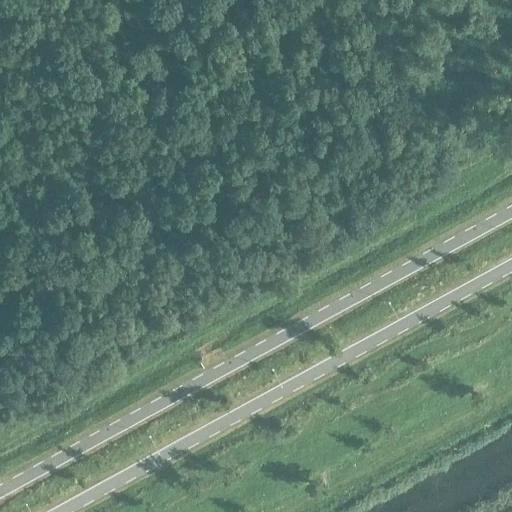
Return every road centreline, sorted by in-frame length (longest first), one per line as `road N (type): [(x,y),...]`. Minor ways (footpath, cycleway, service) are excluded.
road 1 (secondary): [(511,211),(0,490)]
road 2 (secondary): [(58,511),(511,264)]
